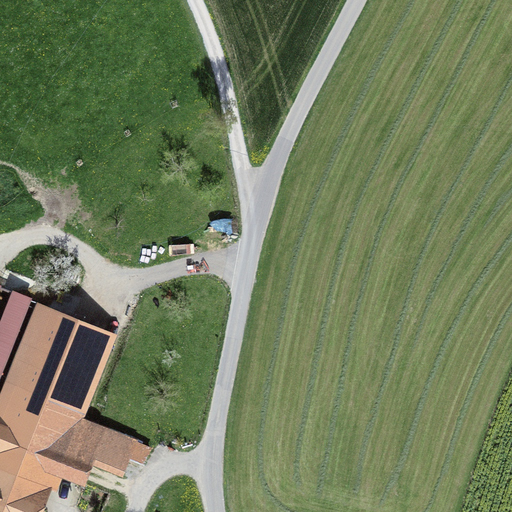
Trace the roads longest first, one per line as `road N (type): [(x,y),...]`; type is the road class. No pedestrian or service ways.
road 1 (unclassified): [(214,511),(210,462),(259,211),(281,147),(357,0)]
road 2 (track): [(259,211),(209,38),(187,0)]
